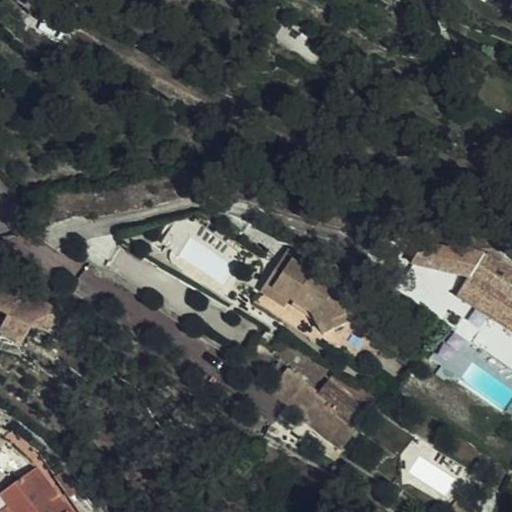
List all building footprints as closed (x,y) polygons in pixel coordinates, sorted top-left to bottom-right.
[(511,261),(497,251),(494,250),(478,248),(430,252),(418,268),(470,288),(511,316),(511,261)] [(293,253),(289,260),(316,277),(320,272),(293,253)] [(316,277),(289,260),(271,287),(295,303),(300,306),(317,318),(322,329),(327,339),(351,328),(347,321),(354,317),(342,294),(348,290),(320,272),(316,277)] [(0,307),(6,303),(15,309),(3,325),(22,338),(38,320),(50,327),(62,309),(36,292),(33,295),(7,277),(6,280),(0,275),(0,307)] [(199,294),(178,282),(166,301),(187,313),(199,294)] [(295,303),(271,287),(265,295),(290,311),(295,303)] [(511,325),(511,316),(470,288),(466,295),(511,325)] [(296,311),(322,329),(317,318),(300,306),(296,311)] [(321,395),(290,373),(274,395),(314,425),(313,429),(343,451),(359,429),(357,427),(367,410),(330,383),(321,395)] [(361,387),(347,379),(342,385),(357,395),(356,397),(372,405),(380,390),(365,381),(361,387)] [(6,494),(16,510),(17,511),(57,511),(55,508),(48,496),(58,491),(46,471),(6,494)] [(65,503),(58,491),(48,496),(55,508),(65,503)] [(479,511),(464,503),(457,511),(479,511)]
